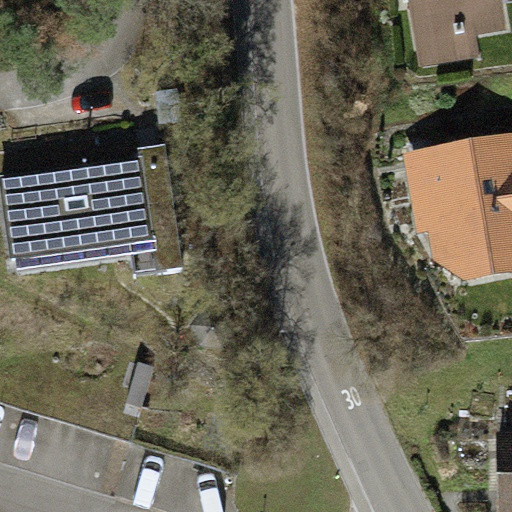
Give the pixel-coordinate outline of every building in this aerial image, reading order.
[(418,0),(425,40),(457,34),(458,40),(469,38),(468,33),(503,27),(498,0),(418,0)] [(511,155),(510,149),(434,162),(438,198),(421,203),(427,227),(441,224),(448,260),(476,277),(511,271),(511,155)] [(4,182),(15,262),(182,238),(170,160),(146,163),(146,162),(4,182)] [(225,316),(226,304),(213,303),(212,315),(210,315),(199,329),(206,344),(224,345),(234,332),(228,316),(225,316)] [(241,474),(263,400),(217,386),(195,461),(241,474)] [(511,511),(511,441),(502,442),(504,511),(511,511)]
